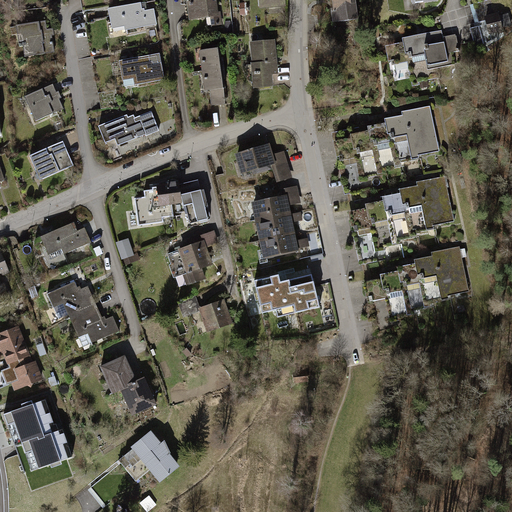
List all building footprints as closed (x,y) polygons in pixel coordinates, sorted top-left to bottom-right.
[(215,0),(191,0),(192,3),(189,3),(191,19),(205,17),(205,14),(217,13),(215,0)] [(332,0),(334,9),(332,9),(334,22),(358,19),(355,3),(350,4),(349,0),(332,0)] [(487,24),(470,29),(476,48),(485,45),(497,37),(495,31),(503,29),(502,27),(511,25),(507,14),(499,17),(499,15),(495,16),(490,0),(485,0),(473,4),(479,22),(486,20),(487,24)] [(140,3),(108,9),(111,23),(124,21),(126,30),(156,24),(153,10),(142,12),(140,3)] [(55,38),(52,18),(27,22),(28,27),(21,28),(23,43),(55,38)] [(357,31),(355,33),(356,44),(364,43),(366,57),(373,56),(372,43),(365,44),(363,30),(357,31)] [(423,35),(424,39),(430,37),(436,68),(454,64),(452,53),(459,52),(456,36),(443,39),(441,31),(423,35)] [(430,37),(424,39),(406,42),(406,46),(389,50),(392,66),(394,65),(395,70),(406,68),(408,65),(406,58),(409,57),(414,83),(439,78),(436,68),(430,37)] [(55,38),(23,43),(26,58),(33,57),(34,62),(59,58),(55,38)] [(274,41),(251,43),(254,65),(249,65),(247,66),(248,75),(255,75),(256,87),(270,85),(269,74),(276,73),(275,61),(273,61),(272,51),(275,50),(274,41)] [(219,49),(203,51),(204,60),(202,61),(203,71),(221,69),(219,49)] [(156,55),(120,62),(123,77),(133,75),(135,85),(164,79),(161,63),(158,63),(156,55)] [(221,69),(203,71),(204,81),(206,81),(207,90),(210,90),(211,105),(226,103),(224,87),(221,69)] [(133,75),(123,77),(124,87),(135,85),(133,75)] [(52,85),(28,95),(33,106),(30,107),(36,121),(63,109),(52,85)] [(423,112),(412,114),(420,155),(438,151),(431,118),(432,118),(430,106),(422,108),(423,112)] [(127,115),(99,126),(104,140),(114,136),(118,145),(146,134),(147,135),(159,130),(151,111),(135,118),(129,120),(127,115)] [(406,119),(395,121),(403,162),(421,159),(420,155),(412,114),(405,116),(406,119)] [(389,127),(378,129),(386,170),(404,166),(403,162),(395,121),(388,123),(389,127)] [(352,128),(354,138),(360,136),(359,127),(352,128)] [(360,136),(354,138),(362,178),(387,173),(386,170),(378,129),(371,130),(372,134),(360,136)] [(63,142),(30,156),(36,170),(39,169),(43,178),(73,165),(63,142)] [(275,155),(272,144),(237,154),(243,174),(254,171),(256,175),(275,170),(278,182),(294,177),(286,151),(275,155)] [(438,182),(427,184),(435,225),(453,221),(446,188),(447,188),(444,176),(437,178),(438,182)] [(135,198),(138,226),(163,222),(163,218),(174,216),(172,203),(182,202),(184,210),(187,210),(190,223),(208,219),(203,197),(205,197),(204,190),(201,191),(201,190),(181,195),(182,198),(181,199),(179,184),(175,184),(175,180),(168,181),(169,185),(152,187),(153,190),(144,191),(145,197),(135,198)] [(421,190),(409,192),(418,233),(436,229),(435,225),(427,184),(420,186),(421,190)] [(404,197),(392,199),(401,240),(419,236),(418,233),(409,192),(403,193),(404,197)] [(293,212),(289,195),(252,202),(253,208),(249,209),(251,221),(257,220),(293,212)] [(386,204),(369,208),(377,249),(402,244),(401,240),(392,199),(385,200),(386,204)] [(293,212),(257,220),(261,240),(297,232),(293,212)] [(71,224),(40,237),(47,251),(60,245),(64,254),(91,242),(84,228),(75,232),(71,224)] [(261,240),(266,260),(302,252),(297,232),(261,240)] [(132,238),(119,242),(124,258),(126,257),(129,264),(142,260),(140,252),(137,253),(132,238)] [(174,278),(184,275),(187,285),(204,279),(200,268),(207,265),(205,260),(209,259),(203,242),(167,255),(171,264),(169,265),(174,278)] [(394,259),(406,257),(403,245),(392,247),(394,259)] [(453,252),(442,254),(450,296),(468,292),(461,258),(466,257),(464,249),(460,250),(459,247),(452,248),(453,252)] [(0,301),(9,298),(3,284),(0,284),(0,271),(7,269),(1,254),(0,254),(0,301)] [(436,259),(424,262),(433,303),(451,299),(450,296),(442,254),(435,256),(436,259)] [(419,267),(407,269),(416,310),(434,307),(433,303),(424,262),(418,263),(419,267)] [(278,317),(320,307),(310,267),(254,281),(262,313),(276,310),(278,317)] [(402,274),(384,278),(384,282),(387,294),(392,319),(416,314),(416,310),(407,269),(401,271),(402,274)] [(48,294),(52,305),(62,301),(70,318),(97,306),(88,286),(78,290),(74,282),(48,294)] [(387,294),(384,282),(366,286),(370,302),(373,301),(373,297),(387,294)] [(194,297),(179,304),(183,317),(191,314),(190,311),(198,309),(194,297)] [(223,301),(200,309),(208,331),(231,323),(223,301)] [(97,306),(70,318),(83,347),(119,331),(113,317),(103,320),(97,306)] [(17,328),(0,335),(0,346),(2,346),(6,354),(0,356),(0,364),(27,354),(17,328)] [(28,353),(27,354),(0,364),(0,372),(11,368),(13,372),(15,371),(18,378),(13,381),(15,387),(26,383),(31,386),(33,381),(41,379),(35,362),(32,363),(28,353)] [(136,381),(124,356),(101,367),(108,382),(112,380),(117,391),(121,389),(136,382),(136,381)] [(306,380),(305,373),(295,374),(292,375),(292,381),(296,381),(306,380)] [(136,382),(121,389),(127,403),(131,402),(136,413),(156,404),(144,377),(136,381),(136,382)] [(45,400),(3,414),(8,425),(15,422),(25,453),(32,450),(38,468),(72,456),(63,429),(58,431),(56,423),(54,424),(45,400)] [(151,434),(119,460),(136,481),(150,470),(145,464),(147,463),(160,479),(166,474),(168,476),(172,472),(171,470),(177,466),(168,455),(171,453),(165,440),(159,444),(151,434)] [(149,496),(140,503),(147,511),(156,505),(149,496)]
